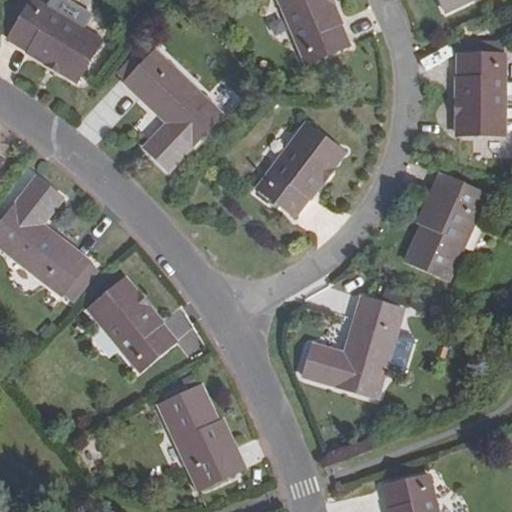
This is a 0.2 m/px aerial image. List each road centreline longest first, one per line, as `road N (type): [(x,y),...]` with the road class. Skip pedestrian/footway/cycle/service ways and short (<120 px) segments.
road 1 (residential): [(376,0),(401,100),(381,178),(346,244),(302,282),(223,325)]
road 2 (residential): [(223,325),(65,161),(0,119)]
road 3 (residential): [(223,325),(276,421),(301,511)]
